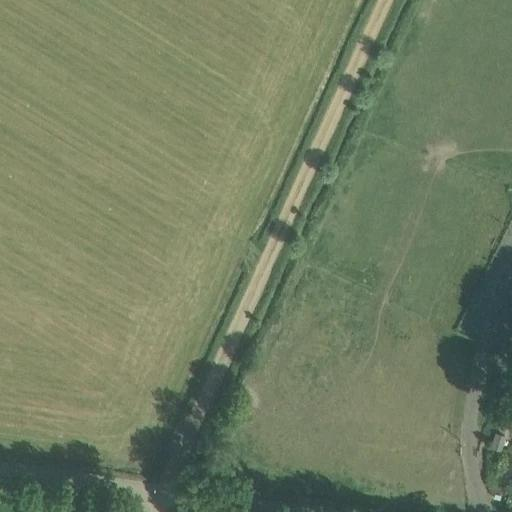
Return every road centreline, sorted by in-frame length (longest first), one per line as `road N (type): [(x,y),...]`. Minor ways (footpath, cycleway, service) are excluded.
road 1 (track): [(386,0),(164,493)]
road 2 (unclassified): [(298,511),(0,470)]
